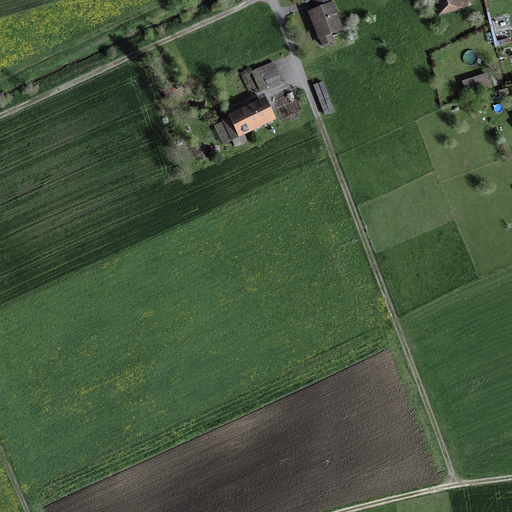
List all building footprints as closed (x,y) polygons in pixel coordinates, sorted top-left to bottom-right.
[(339,33),(325,0),(312,0),(317,13),(310,16),(323,47),(330,44),(327,37),(339,33)] [(465,0),(435,0),(440,14),(468,6),(465,0)] [(280,61),(261,68),(267,83),(286,77),(280,61)] [(485,79),(462,84),(465,96),(488,90),(485,79)] [(265,107),(214,128),(221,144),(271,123),(265,107)]
